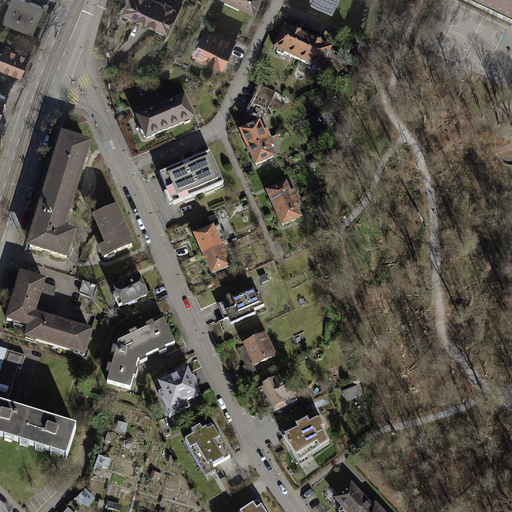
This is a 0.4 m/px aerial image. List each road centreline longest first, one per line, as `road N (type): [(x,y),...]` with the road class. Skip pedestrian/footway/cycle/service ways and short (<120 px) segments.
road 1 (residential): [(121,169),(226,401),(290,511)]
road 2 (residential): [(275,0),(216,127),(121,169)]
road 3 (tertiary): [(0,221),(52,66)]
road 4 (residential): [(52,66),(88,95),(121,169)]
